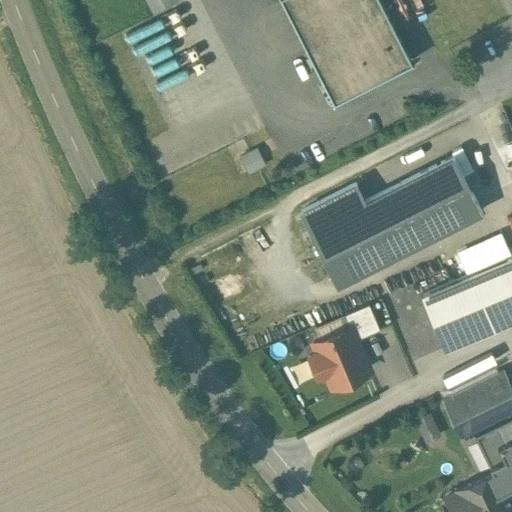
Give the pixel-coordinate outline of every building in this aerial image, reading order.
[(146,0),(151,10),(170,0),(146,0)] [(379,0),(282,0),(333,98),(410,58),(379,0)] [(364,199),(362,200),(390,255),(480,209),(453,154),(364,199)] [(364,199),(355,181),(300,209),(336,282),(390,255),(362,200),(364,199)] [(511,254),(420,293),(443,348),(511,319),(511,254)] [(379,327),(368,302),(343,312),(348,325),(349,325),(355,337),(379,327)] [(348,325),(312,340),(316,350),(309,353),(317,373),(325,370),(331,384),(349,376),(347,372),(366,364),(355,337),(349,325),(348,325)] [(503,365),(444,394),(465,436),(511,413),(511,376),(509,378),(503,365)] [(412,416),(424,438),(438,431),(426,409),(412,416)] [(511,445),(488,457),(494,470),(495,469),(502,483),(511,477),(511,445)] [(494,470),(457,488),(458,490),(445,496),(446,499),(446,498),(452,511),(511,511),(511,503),(502,483),(495,469),(494,470)]
